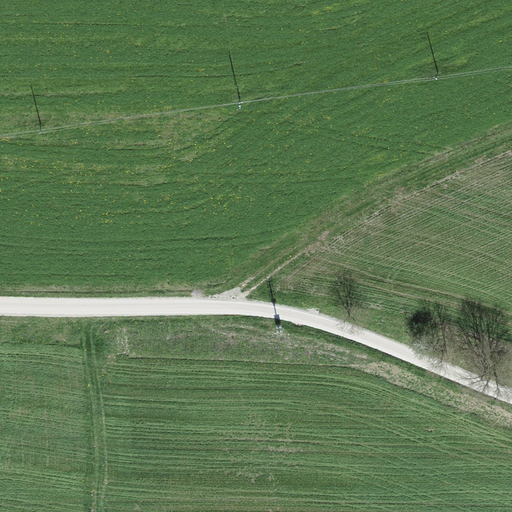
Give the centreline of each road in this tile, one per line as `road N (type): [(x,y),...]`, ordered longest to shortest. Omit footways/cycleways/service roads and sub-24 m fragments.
road 1 (track): [(0,306),(271,310),(339,327),(511,395)]
road 2 (track): [(217,306),(362,206),(511,137)]
